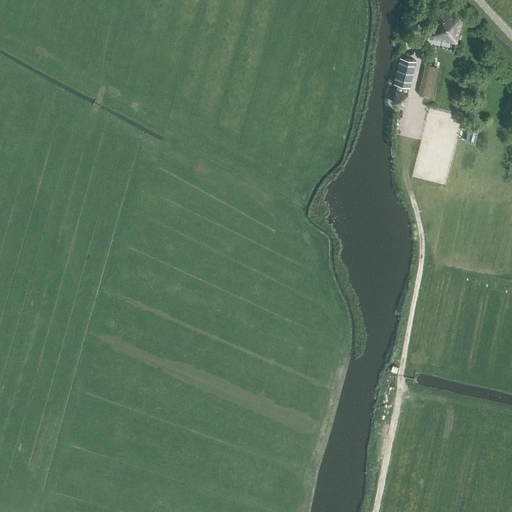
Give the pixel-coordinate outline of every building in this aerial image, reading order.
[(456,43),(463,15),(435,8),(428,36),(452,42),(456,43)] [(410,87),(416,60),(400,57),(394,83),(410,87)] [(416,92),(430,95),(437,67),(423,63),(416,92)] [(405,99),(398,98),(400,86),(396,85),(393,97),(394,97),(393,101),(404,103),(405,99)] [(475,144),(477,135),(479,127),(470,125),(468,133),(466,142),(475,144)]
